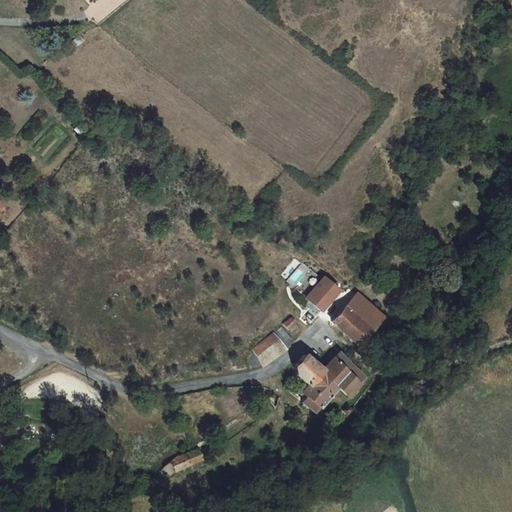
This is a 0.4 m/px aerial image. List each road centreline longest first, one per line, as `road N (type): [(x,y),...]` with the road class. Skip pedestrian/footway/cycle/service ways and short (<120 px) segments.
road 1 (unclassified): [(0,330),(124,386),(260,372),(318,335)]
road 2 (track): [(318,335),(394,383),(511,345)]
